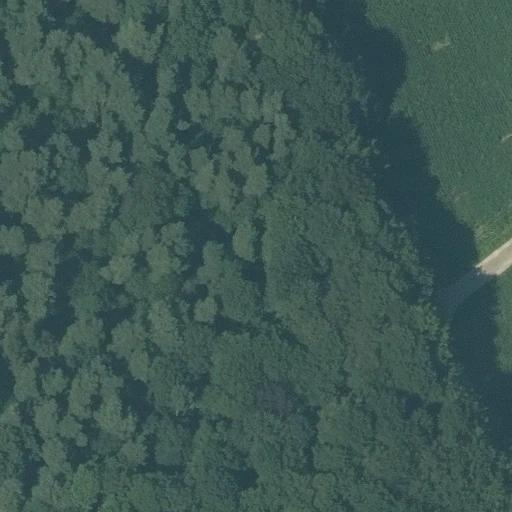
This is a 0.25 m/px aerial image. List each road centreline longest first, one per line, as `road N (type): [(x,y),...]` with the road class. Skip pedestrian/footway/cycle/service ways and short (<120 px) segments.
road 1 (unknown): [(173,511),(314,162),(312,101),(256,0)]
road 2 (track): [(437,306),(293,0)]
road 3 (unclassified): [(437,306),(511,496)]
